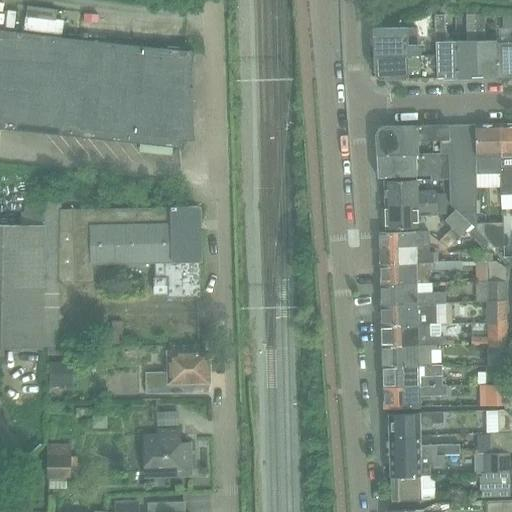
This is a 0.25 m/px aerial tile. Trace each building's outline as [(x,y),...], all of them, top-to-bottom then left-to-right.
[(41,0),(40,21),(78,23),(79,11),(66,10),(66,0),(41,0)] [(436,15),(436,44),(436,55),(437,78),(457,78),(457,41),(446,41),(445,34),(444,14),(436,15)] [(485,16),(476,17),(477,77),(498,77),(497,42),(497,40),(486,41),(485,16)] [(477,77),(476,17),(466,17),(467,41),(457,41),(457,78),(477,77)] [(417,44),(417,27),(407,28),(373,28),(374,56),(436,55),(436,44),(417,44)] [(194,51),(0,30),(0,127),(183,148),(184,141),(194,140),(192,87),(190,87),(194,51)] [(511,41),(497,42),(498,77),(511,76),(511,41)] [(437,78),(436,55),(374,56),(374,75),(379,80),(408,78),(437,78)] [(511,123),(498,124),(499,166),(500,166),(511,165),(511,123)] [(476,158),(475,124),(380,127),(376,131),(377,155),(419,154),(419,141),(440,140),(441,154),(448,153),(450,180),(451,204),(456,210),(471,224),(475,228),(477,227),(477,223),(477,166),(476,158)] [(499,166),(498,124),(475,124),(476,158),(477,166),(491,166),(492,186),(501,186),(500,166),(499,166)] [(441,154),(419,154),(377,155),(377,177),(384,177),(384,181),(416,181),(450,180),(448,153),(441,154)] [(416,181),(384,181),(385,206),(437,205),(437,214),(446,214),(446,194),(437,194),(437,192),(431,192),(431,188),(426,188),(426,192),(416,192),(416,181)] [(60,198),(43,198),(43,227),(43,287),(42,347),(58,347),(59,282),(93,281),(92,263),(154,262),(155,278),(154,278),(154,294),(165,293),(165,296),(199,296),(197,207),(173,207),(173,205),(171,206),(171,209),(60,211),(60,198)] [(437,205),(385,206),(386,229),(417,228),(417,217),(437,217),(437,214),(437,205)] [(471,224),(456,210),(445,221),(450,227),(450,228),(451,229),(450,230),(459,239),(465,231),(471,224)] [(502,223),(477,223),(477,227),(477,230),(489,243),(494,247),(503,247),(503,238),(502,225),(502,223)] [(475,228),(471,224),(465,231),(482,248),(489,243),(477,230),(475,228)] [(0,225),(0,286),(43,287),(43,227),(0,225)] [(459,239),(450,230),(439,242),(449,249),(459,239)] [(430,248),(429,232),(386,233),(379,233),(380,250),(430,248)] [(430,252),(430,248),(380,250),(380,264),(438,262),(438,254),(433,254),(433,252),(430,252)] [(475,262),(486,262),(493,261),(492,256),(485,248),(482,248),(475,249),(475,262)] [(462,270),(462,261),(438,262),(380,264),(381,285),(417,284),(429,284),(429,271),(462,270)] [(496,261),(493,261),(486,262),(475,262),(475,283),(487,283),(506,283),(506,268),(496,261)] [(507,303),(506,283),(487,283),(487,301),(486,301),(486,304),(507,303)] [(417,294),(417,284),(381,285),(381,306),(446,305),(446,293),(417,294)] [(43,287),(0,286),(0,346),(9,346),(42,347),(43,287)] [(507,321),(507,303),(486,304),(486,324),(488,324),(494,324),(494,321),(507,321)] [(446,324),(446,305),(381,306),(382,326),(440,324),(446,324)] [(508,347),(507,321),(494,321),(494,324),(488,324),(488,339),(472,338),(472,345),(488,346),(508,347)] [(78,336),(79,348),(138,347),(137,338),(126,338),(125,322),(113,322),(113,335),(78,336)] [(440,337),(440,324),(382,326),(382,347),(436,344),(443,344),(443,337),(440,337)] [(437,350),(436,344),(382,347),(383,367),(431,365),(431,350),(437,350)] [(508,347),(488,346),(487,366),(508,367),(508,347)] [(169,372),(146,372),(146,394),(170,393),(186,393),(186,394),(191,394),(211,393),(210,381),(208,381),(207,367),(210,367),(210,358),(207,358),(207,353),(200,353),(200,349),(170,350),(170,353),(169,353),(169,372)] [(442,385),(442,365),(431,365),(383,367),(384,388),(442,385)] [(487,366),(486,367),(486,385),(508,386),(508,367),(487,366)] [(442,396),(442,385),(384,388),(384,408),(420,407),(420,397),(442,396)] [(508,386),(486,385),(486,405),(508,405),(508,386)] [(511,431),(511,410),(498,411),(499,432),(511,431)] [(443,412),(409,413),(389,414),(390,437),(420,436),(420,424),(444,423),(443,412)] [(178,430),(166,430),(159,430),(159,436),(145,436),(146,469),(174,468),(175,475),(190,474),(189,443),(179,443),(178,430)] [(511,453),(511,433),(492,433),(492,453),(507,453),(511,453)] [(421,446),(420,436),(390,437),(390,457),(444,455),(460,455),(460,445),(421,446)] [(507,457),(507,453),(492,453),(488,453),(488,473),(509,473),(509,457),(507,457)] [(444,466),(444,455),(390,457),(391,477),(430,476),(430,475),(430,466),(437,466),(444,466)] [(69,476),(69,456),(48,456),(49,476),(69,476)] [(510,497),(509,473),(488,473),(482,473),(482,497),(510,497)] [(435,499),(434,475),(430,475),(430,476),(391,477),(392,500),(430,499),(435,499)] [(511,511),(511,500),(488,501),(487,511),(511,511)] [(184,511),(184,503),(148,504),(148,511),(184,511)]
